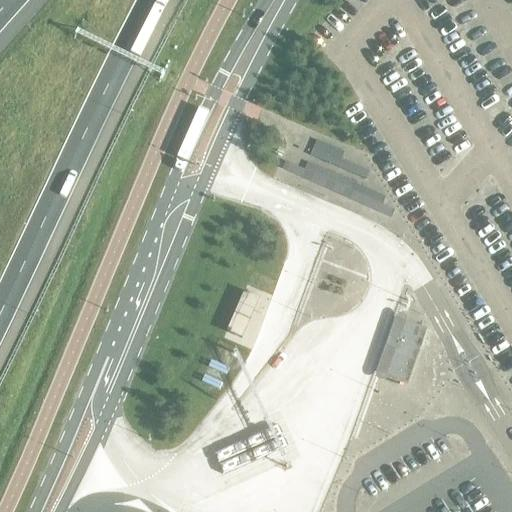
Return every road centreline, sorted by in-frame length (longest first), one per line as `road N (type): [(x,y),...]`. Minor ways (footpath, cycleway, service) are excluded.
road 1 (tertiary): [(267,0),(221,72),(35,511)]
road 2 (tertiary): [(62,511),(292,0)]
road 3 (motorway): [(0,314),(155,0)]
